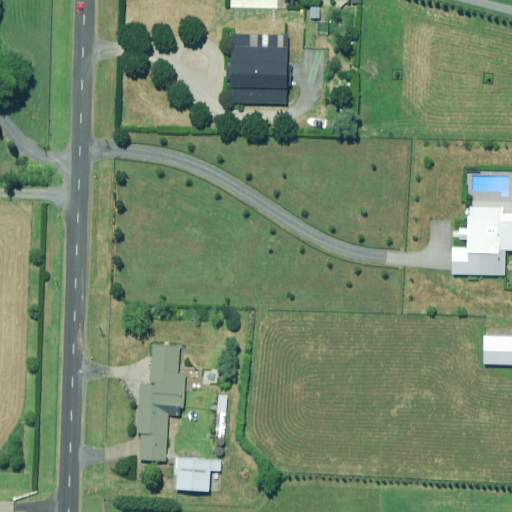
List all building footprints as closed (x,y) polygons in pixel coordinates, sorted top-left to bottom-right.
[(289,61),(290,34),(236,32),(233,102),(292,105),(294,62),(289,61)] [(492,208),(473,207),(472,228),(463,227),(462,240),(471,241),(471,247),(456,247),(455,275),(509,277),(510,251),(511,251),(511,214),(507,214),(508,208),(497,208),(492,208)] [(511,364),(511,337),(488,336),(487,364),(511,364)] [(144,434),(142,461),(170,462),(172,415),(188,416),(190,375),(184,374),(185,347),(157,345),(155,383),(144,383),(141,434),(144,434)] [(212,409),(211,428),(218,428),(218,436),(228,436),(230,404),(219,403),(219,410),(212,409)] [(180,465),(179,490),(213,492),(214,472),(225,472),(225,460),(179,458),(179,465),(180,465)]
